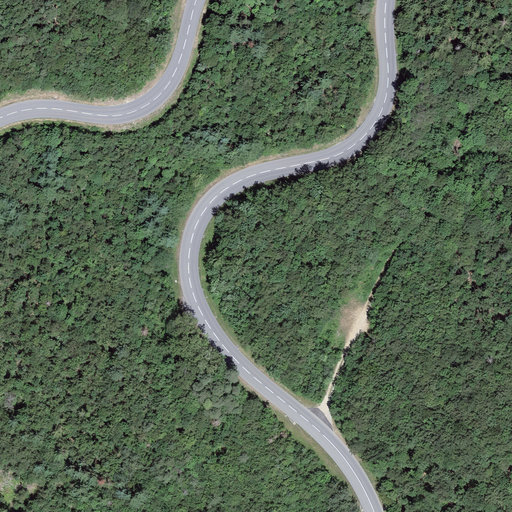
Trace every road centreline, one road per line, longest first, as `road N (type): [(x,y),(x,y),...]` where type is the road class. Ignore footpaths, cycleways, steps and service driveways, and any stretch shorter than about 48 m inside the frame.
road 1 (secondary): [(373,511),(343,456),(224,347),(195,299),(188,260),(197,222),(226,188),(344,152),(373,126),(388,78),(386,0)]
road 2 (track): [(511,55),(382,274),(317,429)]
road 3 (secondary): [(196,0),(173,76),(148,104),(119,115),(38,108),(0,118)]
